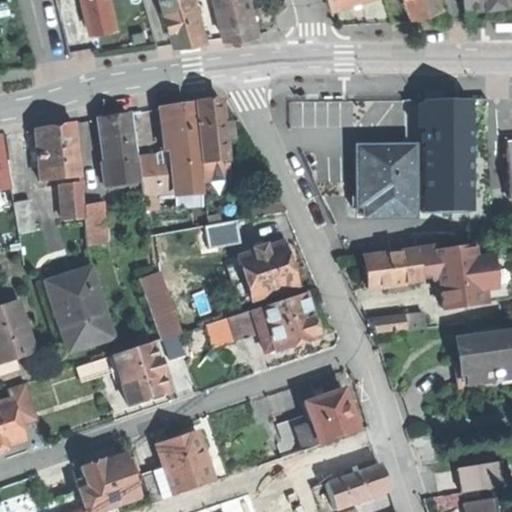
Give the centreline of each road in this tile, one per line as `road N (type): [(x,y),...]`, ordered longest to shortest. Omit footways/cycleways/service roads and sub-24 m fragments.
road 1 (residential): [(362,349),(0,473)]
road 2 (residential): [(239,65),(362,349)]
road 3 (tertiary): [(239,65),(122,81),(0,112)]
road 4 (tertiary): [(511,57),(320,58)]
road 5 (residential): [(362,349),(413,511)]
